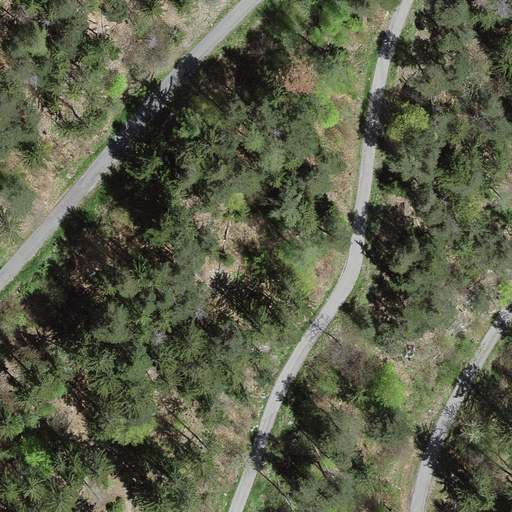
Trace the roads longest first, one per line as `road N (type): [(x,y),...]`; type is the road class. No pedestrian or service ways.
road 1 (unclassified): [(231,511),(285,368),(339,286),(370,80),(398,0)]
road 2 (unclassified): [(250,0),(0,271)]
road 3 (unclassified): [(511,302),(443,420),(413,511)]
